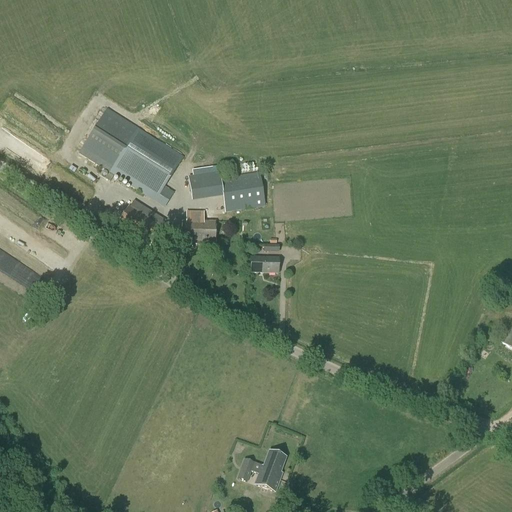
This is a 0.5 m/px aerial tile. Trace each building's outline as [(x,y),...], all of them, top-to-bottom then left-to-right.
[(53,148),(61,135),(12,103),(3,116),(53,148)] [(107,109),(78,155),(109,174),(164,209),(171,197),(163,191),(177,167),(182,159),(183,158),(138,129),(107,109)] [(186,185),(184,186),(187,203),(214,199),(222,197),(224,206),(225,213),(264,208),(263,200),(259,174),(219,180),(192,185),(191,182),(185,183),(186,185)] [(129,207),(116,226),(149,247),(161,229),(165,222),(134,202),(130,208),(129,207)] [(184,242),(184,244),(197,244),(197,245),(214,246),(215,223),(198,223),(188,223),(184,223),(184,242)] [(40,292),(47,283),(8,256),(1,266),(40,292)] [(250,274),(277,275),(278,260),(251,259),(250,274)] [(511,330),(503,344),(511,350),(511,330)] [(247,482),(250,472),(258,475),(254,485),(275,493),(281,474),(280,474),(285,459),(269,453),(263,468),(243,461),(237,479),(247,482)]
